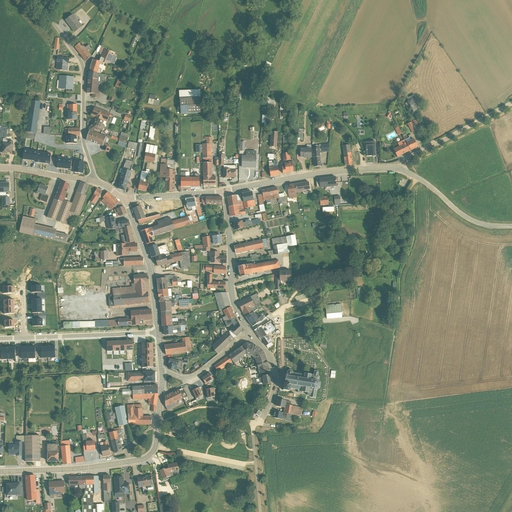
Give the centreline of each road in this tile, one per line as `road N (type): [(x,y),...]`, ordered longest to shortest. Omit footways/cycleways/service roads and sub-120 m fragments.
road 1 (unclassified): [(157,423),(155,447),(139,460),(0,471)]
road 2 (residential): [(223,191),(398,168)]
road 3 (residential): [(53,25),(83,68),(83,143),(94,181)]
road 4 (residential): [(223,191),(231,292),(250,331)]
road 5 (residential): [(125,199),(151,275),(157,332)]
road 6 (track): [(362,168),(346,128),(263,87)]
road 7 (unclassified): [(398,168),(511,103)]
